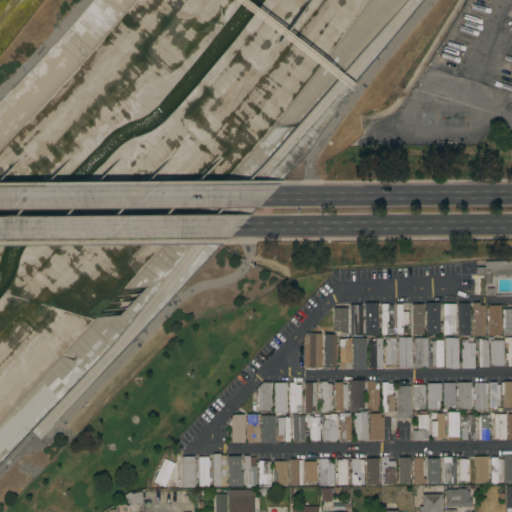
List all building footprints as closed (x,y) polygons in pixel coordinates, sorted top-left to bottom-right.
[(511,275),(491,276),(491,283),(484,283),(484,275),(475,275),(475,267),(480,267),(480,261),(511,261),(511,275)] [(426,302),(439,302),(440,333),(438,333),(426,333),(426,302)] [(372,336),(372,335),(364,335),(364,303),(377,303),(377,336),(372,336)] [(412,304),(419,303),(419,306),(422,306),(422,327),(419,327),(419,330),(423,330),(423,335),(419,335),(419,334),(412,334),(412,304)] [(442,303),(455,304),(455,331),(451,331),(451,334),(442,334),(442,303)] [(469,335),(457,335),(457,305),(464,305),(464,303),(469,303),(469,335)] [(484,336),(472,336),(472,303),(478,303),(478,305),(484,305),(484,336)] [(362,335),(361,335),(361,336),(354,336),(354,335),(350,335),(350,314),(348,314),(348,306),(350,306),(350,304),(362,304),(362,335)] [(387,333),(387,334),(380,334),(380,304),(388,304),(388,305),(392,305),(392,333),(387,333)] [(395,304),(402,304),(402,311),(408,311),(408,324),(402,324),(402,333),(396,333),(395,304)] [(494,335),(494,336),(487,336),(487,305),(500,305),(500,335),(494,335)] [(347,331),(340,331),(340,332),(336,332),(336,331),(333,331),(333,308),(347,307),(347,331)] [(511,334),(503,334),(503,328),(502,328),(501,309),(503,309),(503,308),(511,308),(511,334)] [(305,333),(321,333),(321,349),(322,349),(322,353),(321,353),(321,367),(317,367),(317,369),(308,369),(308,367),(303,367),(303,337),(305,333)] [(328,369),(328,366),(323,366),(324,334),(335,334),(334,369),(328,369)] [(384,367),(384,338),(385,338),(385,336),(394,336),(394,340),(396,340),(396,367),(384,367)] [(398,367),(398,337),(410,337),(411,367),(398,367)] [(414,368),(414,338),(427,337),(427,368),(414,368)] [(478,367),(478,337),(480,337),(480,339),(487,339),(487,367),(478,367)] [(489,340),(488,340),(488,337),(493,337),(493,340),(502,340),(503,366),(496,366),(490,364),(489,340)] [(356,369),(356,367),(353,367),(352,343),(356,343),(356,338),(364,338),(365,369),(356,369)] [(375,368),(369,368),(368,341),(374,341),(373,340),(375,340),(375,338),(381,338),(382,368),(375,368)] [(457,368),(449,369),(449,367),(443,367),(443,340),(445,340),(445,338),(457,338),(457,368)] [(337,368),(337,362),(339,362),(339,339),(350,339),(350,368),(337,368)] [(442,367),(435,367),(435,366),(431,366),(431,339),(435,339),(435,340),(442,340),(442,367)] [(466,340),(466,343),(474,343),(473,368),(466,368),(460,368),(460,340),(466,340)] [(349,380),(357,380),(363,380),(363,408),(357,408),(357,411),(349,411),(349,380)] [(372,380),(378,383),(378,410),(366,410),(366,380),(372,380)] [(319,381),(326,381),(326,383),(330,383),(331,410),(325,410),(325,411),(324,411),(324,412),(320,412),(320,411),(319,411),(319,381)] [(511,381),(511,407),(511,410),(503,410),(503,395),(500,395),(500,382),(503,382),(503,381),(511,381)] [(261,383),(261,382),(264,382),(264,383),(265,383),(265,382),(269,382),(269,383),(270,383),(270,403),(272,403),(272,408),(271,408),(271,411),(270,411),(270,414),(261,414),(261,410),(257,410),(257,392),(254,392),(254,388),(257,388),(257,387),(261,383)] [(288,383),(295,382),(295,385),(300,385),(300,404),(301,404),(301,410),(300,410),(300,413),(289,413),(288,383)] [(304,382),(316,382),(316,406),(310,406),(310,413),(304,413),(304,382)] [(334,394),(332,394),(332,390),(334,390),(334,382),(341,382),(341,385),(346,384),(346,411),(341,411),(341,410),(334,410),(334,394)] [(381,394),(380,394),(380,390),(381,390),(381,382),(387,382),(387,383),(392,383),(392,389),(391,389),(392,395),(393,395),(394,408),(395,408),(395,411),(393,411),(381,411),(381,394)] [(450,407),(450,406),(442,405),(442,382),(454,382),(453,407),(450,407)] [(456,396),(455,396),(455,388),(456,388),(456,382),(470,382),(470,387),(472,387),(472,407),(470,407),(470,409),(456,409),(456,396)] [(473,399),(472,399),(472,393),(473,393),(473,383),(484,382),(484,383),(486,383),(486,395),(485,395),(485,410),(473,410),(473,399)] [(488,382),(495,382),(495,384),(499,384),(499,400),(496,400),(496,408),(488,408),(488,382)] [(285,383),(286,415),(275,415),(275,413),(274,413),(273,383),(285,383)] [(426,383),(440,383),(440,401),(438,401),(438,409),(435,409),(426,409),(426,383)] [(412,385),(424,384),(424,407),(412,408),(412,385)] [(396,418),(396,386),(410,385),(410,418),(396,418)] [(366,440),(353,440),(353,426),(351,426),(351,419),(353,419),(353,412),(359,412),(359,411),(366,411),(366,440)] [(427,439),(412,439),(412,430),(417,430),(417,428),(417,418),(416,418),(416,412),(419,412),(419,414),(421,414),(421,411),(426,411),(426,414),(427,414),(427,439)] [(458,440),(447,440),(447,412),(458,412),(458,440)] [(328,441),(328,439),(323,439),(322,420),(323,420),(323,415),(328,415),(328,414),(335,414),(335,413),(342,413),(342,416),(336,416),(336,427),(337,427),(337,430),(336,430),(336,435),(337,435),(337,438),(336,438),(336,441),(328,441)] [(350,440),(339,440),(339,419),(343,419),(343,413),(349,413),(349,416),(350,416),(350,440)] [(383,440),(369,440),(369,422),(367,422),(367,420),(368,420),(368,417),(370,417),(370,413),(379,413),(379,417),(383,417),(383,440)] [(443,439),(436,439),(436,437),(431,437),(431,421),(436,421),(436,418),(430,418),(429,413),(436,413),(443,413),(443,439)] [(258,442),(252,442),(252,441),(246,441),(246,414),(258,414),(258,442)] [(304,440),(298,440),(298,441),(292,441),(291,414),(297,414),(297,415),(303,415),(304,440)] [(311,440),(309,440),(309,435),(306,435),(306,417),(305,417),(305,414),(309,414),(309,416),(311,416),(311,417),(313,417),(313,414),(318,414),(318,424),(320,424),(320,428),(318,428),(318,440),(311,440)] [(473,415),(475,415),(475,418),(473,418),(473,427),(475,427),(475,431),(474,431),(474,440),(466,440),(466,439),(460,439),(460,428),(461,428),(461,414),(466,414),(473,414),(473,415)] [(488,421),(489,421),(489,424),(488,424),(488,440),(480,440),(480,439),(478,439),(477,414),(488,414),(488,421)] [(505,439),(497,439),(497,438),(493,438),(494,414),(505,414),(505,439)] [(243,441),(242,441),(242,443),(231,443),(231,425),(229,425),(229,421),(230,421),(230,419),(231,419),(231,416),(233,416),(233,415),(237,415),(243,415),(243,441)] [(274,442),(260,442),(260,436),(260,415),(265,415),(265,416),(274,416),(274,442)] [(289,428),(290,428),(290,430),(289,430),(289,435),(290,435),(290,438),(289,438),(289,441),(283,441),(283,440),(278,440),(277,435),(276,417),(289,417),(289,428)] [(166,461),(167,453),(173,453),(173,456),(178,456),(178,473),(179,473),(178,488),(166,487),(167,473),(160,473),(160,472),(159,472),(158,475),(154,474),(156,469),(157,465),(160,461),(166,461)] [(219,454),(219,455),(224,455),(225,483),(226,483),(226,486),(212,486),(212,454),(219,454)] [(244,456),(244,455),(248,455),(248,456),(250,455),(250,457),(254,457),(254,466),(255,466),(256,484),(247,484),(243,484),(243,456),(244,456)] [(502,455),(511,455),(511,481),(502,481),(502,455)] [(194,456),(194,486),(181,486),(181,456),(194,456)] [(240,456),(240,472),(241,472),(241,485),(228,485),(227,456),(240,456)] [(443,484),(442,456),(455,456),(455,483),(443,484)] [(487,456),(488,483),(474,483),(473,457),(487,456)] [(208,457),(208,460),(210,460),(210,465),(208,465),(208,486),(198,486),(198,457),(208,457)] [(381,458),(381,457),(387,457),(387,461),(394,461),(394,484),(387,484),(387,485),(380,485),(380,458),(381,458)] [(409,457),(409,479),(412,479),(412,483),(405,483),(398,483),(398,457),(409,457)] [(421,457),(421,460),(423,460),(424,475),(422,475),(422,478),(426,478),(426,484),(413,484),(413,458),(421,457)] [(497,457),(497,459),(500,459),(500,474),(497,474),(497,483),(489,483),(490,457),(497,457)] [(326,458),(326,459),(332,459),(333,485),(326,486),(326,485),(319,485),(319,458),(326,458)] [(378,458),(377,484),(366,484),(366,458),(378,458)] [(426,458),(438,458),(439,484),(427,484),(426,458)] [(459,458),(468,458),(468,466),(466,466),(466,473),(468,473),(468,482),(458,482),(459,458)] [(289,459),(298,459),(298,460),(301,460),(301,485),(289,485),(289,459)] [(346,484),(336,484),(336,478),(334,478),(334,473),(336,473),(336,459),(341,459),(344,459),(346,459),(346,484)] [(358,459),(363,459),(363,484),(351,484),(351,459),(358,459)] [(270,461),(270,484),(267,484),(267,487),(258,487),(258,467),(256,467),(256,462),(258,462),(258,461),(270,461)] [(285,461),(285,484),(280,484),(273,484),(273,461),(285,461)] [(315,461),(315,464),(317,464),(318,472),(315,472),(315,485),(311,485),(308,485),(308,481),(303,481),(303,461),(315,461)] [(321,488),(330,487),(331,502),(321,502),(321,488)] [(445,507),(445,490),(456,489),(466,488),(466,491),(469,491),(469,498),(471,498),(471,506),(445,507)] [(141,505),(129,505),(123,495),(128,492),(141,490),(141,505)] [(229,511),(229,500),(228,500),(228,490),(254,490),(254,511),(229,511)] [(214,511),(214,494),(226,494),(226,511),(214,511)] [(418,511),(418,506),(421,506),(421,494),(441,494),(441,511),(418,511)] [(116,511),(116,503),(125,503),(125,505),(128,505),(128,511),(116,511)]
